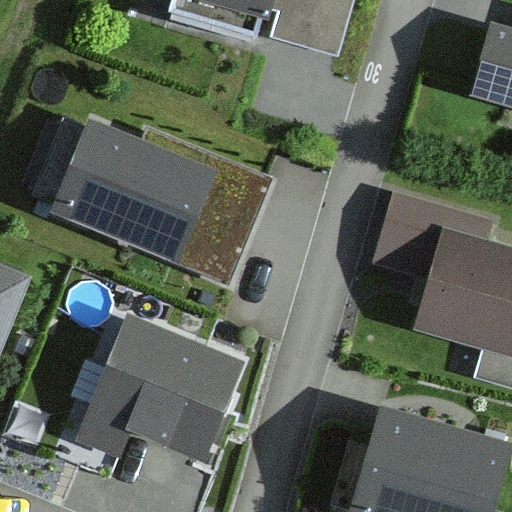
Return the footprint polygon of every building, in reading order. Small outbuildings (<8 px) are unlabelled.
[(341,59),(361,0),(285,0),(273,36),(341,59)] [(511,22),(493,18),(476,80),(511,90),(511,22)] [(205,159),(92,114),(60,195),(173,240),(205,159)] [(511,244),(446,225),(421,312),(511,338),(511,244)] [(0,324),(24,265),(0,255),(0,324)] [(236,355),(129,313),(83,429),(115,442),(127,412),(202,441),(236,355)] [(484,511),(507,435),(385,399),(354,503),(383,511),(484,511)]
